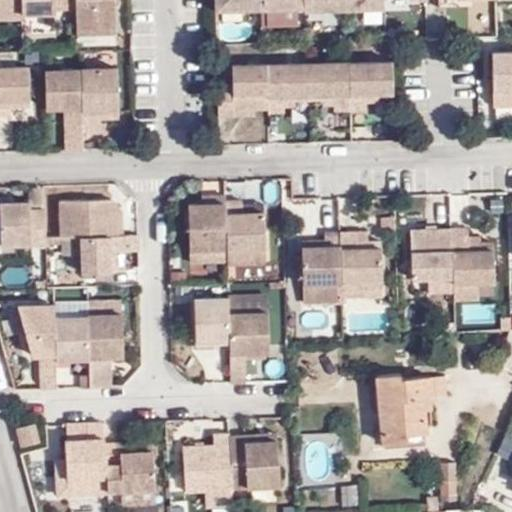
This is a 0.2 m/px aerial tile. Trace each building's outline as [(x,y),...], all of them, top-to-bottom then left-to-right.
[(25,15),(24,0),(0,0),(0,19),(25,18),(25,15)] [(77,7),(77,0),(24,0),(25,15),(38,14),(43,11),(77,7)] [(116,34),(115,0),(77,0),(77,7),(79,35),(116,34)] [(262,19),(298,18),(298,1),(261,2),(262,19)] [(511,49),(491,51),(490,90),(491,105),(507,105),(507,90),(511,89),(511,49)] [(369,111),(369,88),(391,89),(389,61),(348,62),(349,108),(349,111),(369,111)] [(327,107),(349,108),(348,62),(308,63),(310,97),(323,96),(324,105),(327,107)] [(286,111),(286,99),(310,97),(308,63),(264,65),(266,111),(286,111)] [(0,105),(36,104),(35,65),(0,65),(0,105)] [(219,112),(266,111),(264,65),(234,65),(235,86),(218,86),(219,112)] [(66,107),(66,145),(86,145),(85,137),(84,116),(84,113),(81,66),(45,66),(46,107),(66,107)] [(118,110),(117,66),(81,66),(84,113),(84,116),(101,116),(101,110),(118,110)] [(111,194),(59,196),(59,219),(119,215),(119,211),(111,194)] [(47,197),(0,198),(0,222),(47,220),(47,197)] [(241,202),(241,198),(225,198),(226,201),(226,207),(226,211),(263,210),(264,209),(264,201),(241,202)] [(226,211),(226,207),(226,201),(188,203),(191,262),(228,260),(227,241),(226,211)] [(264,209),(263,210),(226,211),(227,241),(228,260),(228,264),(266,263),(264,209)] [(119,232),(119,223),(119,215),(59,219),(60,236),(79,235),(119,232)] [(48,233),(47,220),(0,222),(0,243),(29,242),(29,233),(48,233)] [(366,236),(366,230),(339,231),(341,278),(380,277),(378,236),(366,236)] [(413,232),(414,286),(435,286),(454,286),(453,230),(413,232)] [(469,239),(469,230),(453,230),(454,286),(480,286),(498,285),(498,282),(497,242),(482,242),(482,238),(469,239)] [(122,249),(140,247),(139,231),(119,232),(79,235),(79,254),(80,268),(122,266),(122,249)] [(302,271),(302,297),(341,297),(341,278),(339,231),(327,231),(327,237),(302,237),(302,256),(302,271)] [(60,255),(79,254),(79,235),(60,236),(60,255)] [(292,271),(302,271),(302,256),(292,256),(292,271)] [(341,297),(381,296),(380,277),(341,278),(341,297)] [(435,286),(435,300),(455,299),(454,286),(435,286)] [(455,302),(480,301),(480,286),(454,286),(455,299),(455,302)] [(213,338),(232,337),(230,305),(229,288),(194,291),(195,333),(213,335),(213,338)] [(57,359),(56,312),(55,302),(18,303),(32,357),(40,357),(41,386),(58,386),(57,359)] [(232,337),(234,378),(251,378),(251,346),(273,345),(272,303),(230,305),(232,337)] [(126,352),(126,309),(92,310),(92,358),(91,384),(111,384),(113,353),(126,352)] [(92,358),(92,310),(56,312),(57,359),(92,358)] [(400,377),(400,373),(383,374),(375,376),(379,445),(402,443),(402,437),(423,436),(421,398),(430,398),(429,376),(400,377)] [(70,494),(89,492),(111,490),(108,437),(107,418),(83,420),(84,438),(69,438),(70,494)] [(40,421),(20,428),(22,448),(45,444),(40,421)] [(278,475),(274,423),(233,426),(236,479),(278,475)] [(186,436),(188,482),(236,479),(233,426),(211,427),(211,435),(186,436)] [(129,441),(127,437),(108,437),(111,490),(157,484),(154,439),(129,441)] [(440,500),(455,500),(453,478),(440,478),(440,500)] [(204,490),(205,505),(234,504),(234,489),(204,490)]
